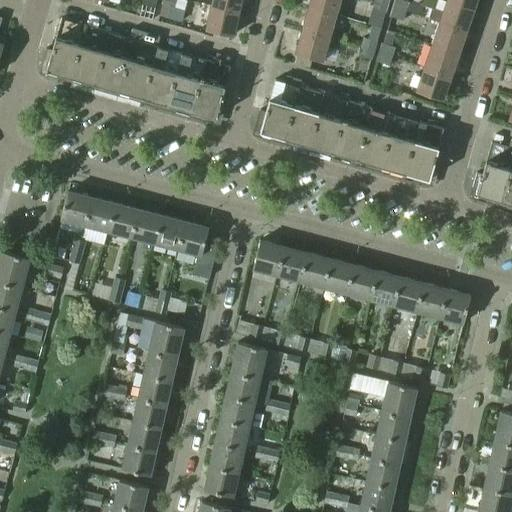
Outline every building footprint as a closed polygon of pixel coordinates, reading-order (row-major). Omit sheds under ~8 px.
[(239,10),(241,0),(212,0),(212,4),(239,10)] [(336,14),(339,0),(310,0),(309,6),(336,14)] [(389,4),(376,0),(373,9),(386,13),(389,4)] [(407,11),(410,2),(402,0),(396,0),(394,7),(407,11)] [(466,31),(474,8),(450,0),(446,0),(440,21),(466,31)] [(450,0),(474,8),(476,0),(450,0)] [(233,35),(239,10),(212,4),(206,29),(233,35)] [(329,37),(336,14),(309,6),(302,29),(329,37)] [(407,11),(394,7),(391,16),(404,20),(407,11)] [(71,76),(86,25),(62,18),(53,50),(46,48),(46,49),(47,50),(43,64),(48,66),(47,69),(71,76)] [(458,53),(466,31),(440,21),(432,44),(458,53)] [(95,83),(110,32),(86,25),(71,76),(95,83)] [(322,60),(329,37),(302,29),(296,53),(322,60)] [(119,90),(134,39),(110,32),(95,83),(119,90)] [(374,50),(377,41),(364,37),(361,46),(374,50)] [(143,97),(158,46),(134,39),(119,90),(143,97)] [(396,47),(382,42),(379,52),(393,56),(396,47)] [(451,76),(458,53),(432,44),(424,66),(451,76)] [(167,104),(182,53),(158,46),(143,97),(167,104)] [(372,59),(374,50),(361,46),(358,55),(372,59)] [(393,56),(379,52),(376,61),(390,65),(393,56)] [(191,111),(207,60),(182,53),(167,104),(191,111)] [(225,86),(230,66),(207,60),(191,111),(216,118),(217,115),(222,116),(226,101),(227,102),(227,101),(221,99),(225,86)] [(443,99),(451,76),(424,66),(416,90),(443,99)] [(285,138),(301,87),(276,80),(270,99),(266,112),(260,110),(260,111),(261,111),(256,126),(261,127),(260,131),(285,138)] [(309,145),(324,93),(301,87),(285,138),(309,145)] [(332,152),(348,100),(324,93),(309,145),(332,152)] [(356,159),(372,107),(348,100),(332,152),(356,159)] [(381,166),(397,114),(372,107),(356,159),(381,166)] [(404,172),(420,121),(397,114),(381,166),(404,172)] [(439,147),(444,128),(420,121),(404,172),(429,179),(430,176),(435,177),(439,162),(440,163),(441,162),(435,160),(439,147)] [(502,200),(511,165),(511,147),(492,142),(487,161),(482,174),(477,172),(477,173),(478,173),(473,188),(478,189),(476,193),(502,200)] [(511,203),(511,165),(502,200),(511,203)] [(86,225),(93,197),(68,191),(61,219),(86,225)] [(109,231),(116,203),(93,197),(86,225),(109,231)] [(132,237),(139,209),(116,203),(109,231),(132,237)] [(156,243),(163,215),(139,209),(132,237),(156,243)] [(178,249),(185,221),(163,215),(156,243),(178,249)] [(209,278),(218,242),(206,239),(209,227),(185,221),(178,249),(198,254),(193,274),(209,278)] [(81,263),(87,241),(77,238),(71,261),(74,261),(81,263)] [(278,275),(286,247),(260,240),(253,269),(278,275)] [(302,281),(309,253),(286,247),(278,275),(302,281)] [(24,273),(28,258),(0,251),(0,252),(0,278),(19,284),(22,273),(24,273)] [(325,287),(333,259),(309,253),(302,281),(325,287)] [(347,293),(355,265),(333,259),(325,287),(347,293)] [(64,267),(51,263),(48,275),(61,278),(64,267)] [(370,299),(378,271),(355,265),(347,293),(370,299)] [(394,305),(401,277),(378,271),(370,299),(394,305)] [(116,277),(110,299),(120,302),(126,280),(116,277)] [(418,311),(426,284),(401,277),(394,305),(418,311)] [(14,301),(19,284),(0,278),(0,307),(14,311),(16,302),(14,301)] [(442,318),(449,290),(426,284),(418,311),(442,318)] [(162,289),(156,311),(166,314),(172,292),(162,289)] [(463,323),(470,295),(449,290),(442,318),(463,323)] [(11,321),(14,311),(0,307),(0,331),(5,333),(9,320),(11,321)] [(38,322),(41,311),(29,308),(26,319),(38,322)] [(52,314),(41,311),(38,322),(49,325),(52,314)] [(144,329),(147,318),(121,313),(119,324),(144,329)] [(177,356),(184,328),(155,321),(151,337),(153,337),(150,350),(177,356)] [(263,327),(253,324),(250,337),(260,340),(263,327)] [(287,333),(277,330),(274,343),(283,345),(287,333)] [(310,339),(300,336),(297,349),(307,351),(310,339)] [(125,344),(114,342),(112,352),(123,355),(125,344)] [(261,363),(264,348),(238,342),(231,370),(256,375),(259,361),(261,363)] [(333,345),(324,343),(321,355),(330,357),(333,345)] [(177,356),(150,350),(148,349),(146,360),(148,360),(145,374),(171,380),(177,356)] [(357,351),(347,349),(344,361),(354,364),(357,351)] [(301,358),(287,354),(285,364),(298,368),(301,358)] [(25,369),(28,358),(17,355),(14,365),(25,369)] [(380,357),(370,355),(367,368),(378,370),(380,357)] [(36,371),(39,361),(28,358),(25,369),(36,371)] [(403,363),(393,360),(390,373),(401,376),(403,363)] [(427,369),(417,366),(414,379),(424,382),(427,369)] [(252,389),(256,375),(231,370),(225,394),(253,401),(255,390),(252,389)] [(386,393),(388,381),(379,378),(353,372),(350,385),(386,393)] [(448,387),(451,375),(439,372),(436,385),(448,387)] [(166,403),(171,380),(145,374),(142,387),(140,387),(137,396),(166,403)] [(411,409),(416,388),(388,381),(386,393),(385,396),(387,397),(386,403),(411,409)] [(113,397),(116,387),(104,384),(102,394),(113,397)] [(127,390),(116,387),(113,397),(125,400),(127,390)] [(360,395),(348,393),(346,401),(358,404),(360,395)] [(250,411),(253,401),(225,394),(220,418),(245,424),(248,411),(250,411)] [(160,427),(166,403),(137,396),(135,406),(138,407),(134,420),(160,427)] [(25,413),(28,403),(15,400),(12,410),(25,413)] [(276,413),(279,403),(267,400),(265,410),(276,413)] [(288,415),(290,405),(279,403),(276,413),(288,415)] [(404,440),(411,409),(386,403),(384,410),(381,409),(379,421),(381,421),(378,434),(404,440)] [(511,411),(501,409),(494,438),(511,442),(511,411)] [(242,436),(245,424),(220,418),(214,440),(242,447),(244,437),(242,436)] [(154,450),(160,427),(134,420),(131,434),(129,433),(126,443),(154,450)] [(103,444),(105,434),(94,431),(92,442),(103,444)] [(116,436),(105,434),(103,444),(114,447),(116,436)] [(398,463),(404,440),(378,434),(376,447),(373,447),(370,457),(398,463)] [(511,442),(494,438),(488,462),(511,467),(511,442)] [(240,457),(242,447),(214,440),(209,463),(234,469),(237,456),(240,457)] [(15,454),(17,443),(6,441),(4,451),(15,454)] [(148,475),(154,450),(126,443),(124,453),(126,454),(123,468),(148,475)] [(346,459),(348,448),(337,445),(334,456),(346,459)] [(266,460),(268,450),(257,447),(254,457),(266,460)] [(360,450),(348,448),(346,459),(357,461),(360,450)] [(277,462),(279,452),(268,450),(266,460),(277,462)] [(393,487),(398,463),(370,457),(368,466),(371,467),(367,481),(393,487)] [(511,467),(488,462),(483,485),(510,491),(511,482),(511,467)] [(231,483),(234,469),(209,463),(203,489),(231,495),(234,483),(231,483)] [(141,510),(146,487),(120,481),(117,494),(114,493),(112,504),(141,510)] [(388,510),(393,487),(367,481),(364,494),(362,494),(360,504),(388,510)] [(506,504),(510,491),(483,485),(478,509),(493,511),(506,511),(509,505),(506,504)] [(89,504),(91,493),(80,491),(78,501),(89,504)] [(270,494),(256,491),(254,501),(268,504),(270,494)] [(335,505),(338,495),(326,492),(324,503),(335,505)] [(100,507),(103,496),(91,493),(89,504),(100,507)] [(349,497),(338,495),(335,505),(347,508),(349,497)] [(224,511),(226,507),(201,501),(198,511),(224,511)]
